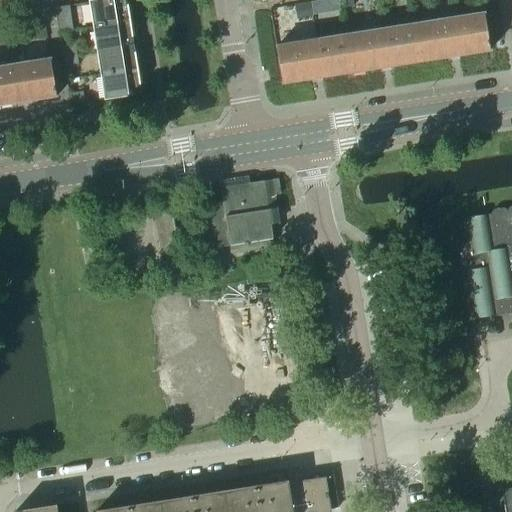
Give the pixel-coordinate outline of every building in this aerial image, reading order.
[(108,0),(90,3),(93,28),(129,22),(125,0),(108,0)] [(54,9),(58,33),(73,31),(69,6),(54,9)] [(483,14),(414,25),(420,63),(489,52),(483,14)] [(93,28),(97,51),(133,46),(129,22),(93,28)] [(414,25),(345,36),(351,74),(420,63),(414,25)] [(351,74),(345,36),(276,47),(282,85),(351,74)] [(60,46),(62,57),(76,55),(75,44),(60,46)] [(97,51),(101,75),(137,69),(133,46),(97,51)] [(76,55),(62,57),(63,68),(78,66),(76,55)] [(50,61),(0,68),(0,107),(56,98),(50,61)] [(137,69),(101,75),(105,100),(141,94),(137,69)] [(68,94),(69,105),(84,103),(82,92),(68,94)] [(222,252),(236,250),(237,257),(281,250),(278,228),(285,227),(281,199),(288,198),(285,182),(257,187),(256,180),(226,184),(230,206),(215,208),(222,252)] [(511,207),(509,208),(506,211),(503,209),(493,210),(490,215),(463,219),(466,243),(458,244),(463,273),(462,273),(467,304),(468,303),(470,320),(511,313),(511,288),(511,289),(510,281),(506,258),(511,257),(511,243),(510,233),(511,232),(511,207)] [(154,215),(161,258),(163,274),(181,271),(172,212),(154,215)] [(92,245),(83,247),(88,270),(98,268),(92,245)] [(308,479),(287,482),(291,511),(329,511),(329,510),(337,509),(332,473),(308,477),(308,479)] [(291,511),(287,482),(223,492),(225,511),(291,511)] [(511,511),(511,488),(501,491),(504,511),(511,511)] [(225,511),(223,492),(159,502),(160,511),(225,511)] [(160,511),(159,502),(96,511),(160,511)]
